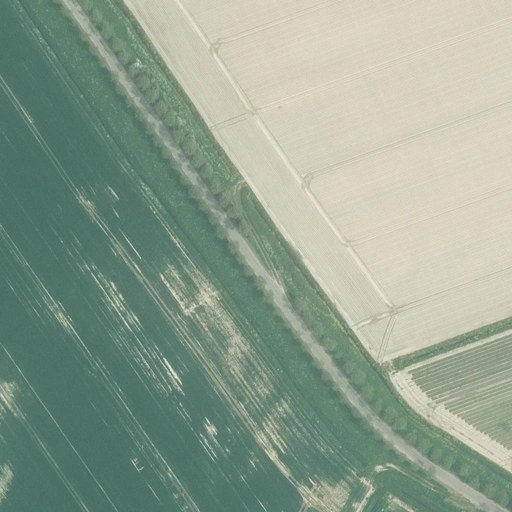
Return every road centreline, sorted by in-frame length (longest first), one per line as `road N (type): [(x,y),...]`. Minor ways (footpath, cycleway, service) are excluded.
road 1 (tertiary): [(498,511),(411,454),(351,395),(69,0)]
road 2 (track): [(127,0),(398,378)]
road 3 (track): [(281,302),(236,202),(251,177)]
road 4 (track): [(486,504),(467,508),(402,469),(377,469),(366,478)]
